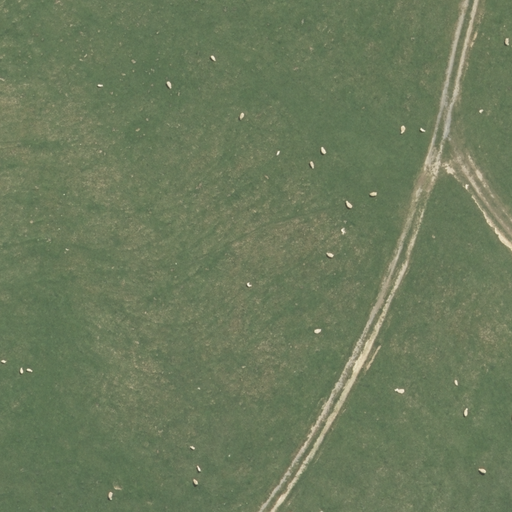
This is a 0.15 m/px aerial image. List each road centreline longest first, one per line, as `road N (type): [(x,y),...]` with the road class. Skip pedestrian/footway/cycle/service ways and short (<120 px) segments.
road 1 (track): [(470,0),(425,183),(394,263),(350,369),(262,511)]
road 2 (track): [(511,222),(439,125)]
